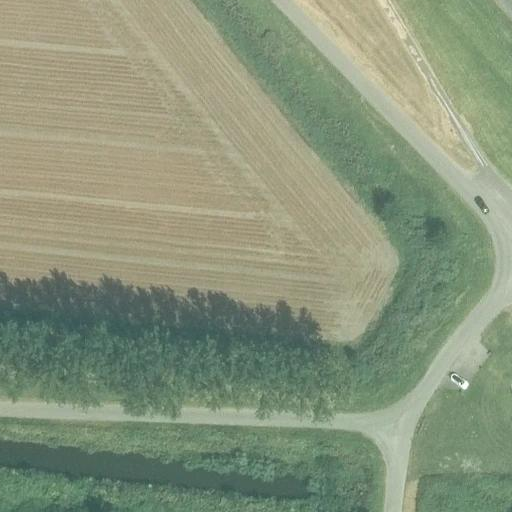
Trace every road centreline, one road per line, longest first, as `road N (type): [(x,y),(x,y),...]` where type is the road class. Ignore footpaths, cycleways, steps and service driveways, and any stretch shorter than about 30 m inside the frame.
road 1 (tertiary): [(405,423),(0,413)]
road 2 (unclassified): [(511,241),(281,0)]
road 3 (unclassified): [(511,225),(382,0)]
road 4 (unclassified): [(405,423),(511,289)]
